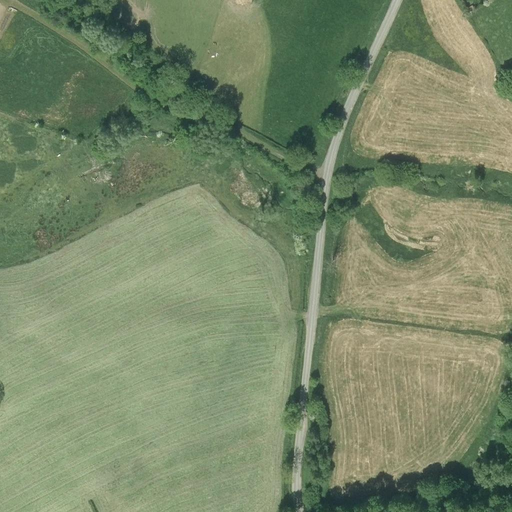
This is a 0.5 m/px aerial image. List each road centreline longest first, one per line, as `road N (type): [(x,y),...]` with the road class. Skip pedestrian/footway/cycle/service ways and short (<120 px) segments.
road 1 (unclassified): [(296,511),(324,206),(341,135),(402,0)]
road 2 (track): [(192,112),(324,206)]
